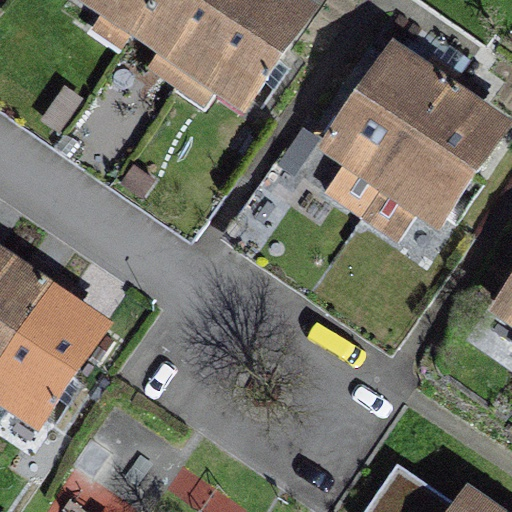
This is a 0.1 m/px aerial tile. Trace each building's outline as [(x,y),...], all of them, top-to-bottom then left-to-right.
[(321,10),(306,0),(70,0),(247,119),(321,10)] [(511,127),(511,124),(391,43),(316,154),(342,171),(324,197),(399,247),(417,221),(439,236),(511,127)] [(114,327),(0,249),(0,409),(39,436),(114,327)] [(511,282),(489,317),(511,333),(511,282)] [(503,511),(469,488),(452,511),(503,511)]
